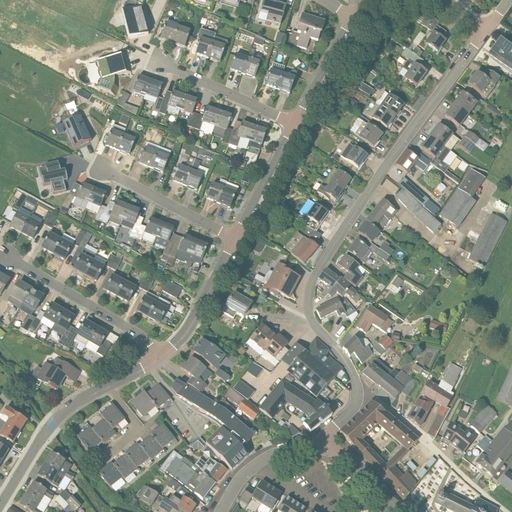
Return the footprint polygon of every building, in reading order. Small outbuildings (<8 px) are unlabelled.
[(128,0),(121,12),(128,40),(148,35),(142,14),(146,6),(143,5),(145,0),(128,0)] [(265,22),(280,26),(285,7),(272,3),(272,0),(263,0),(260,10),(268,13),(265,22)] [(300,34),(296,47),(306,50),(309,39),(317,42),(324,21),(303,14),(300,24),(297,33),(300,34)] [(418,46),(424,51),(425,50),(428,46),(437,52),(442,45),(445,41),(441,39),(446,33),(436,26),(438,23),(427,15),(420,25),(428,31),(425,36),(418,46)] [(165,24),(160,39),(173,43),(178,28),(177,28),(165,24)] [(178,28),(173,43),(185,47),(190,32),(178,28)] [(202,33),(195,54),(208,59),(216,37),(202,33)] [(220,62),(227,41),(216,37),(208,59),(220,62)] [(493,54),(490,58),(511,73),(511,72),(511,50),(508,48),(502,43),(500,42),(492,53),(493,54)] [(405,49),(401,55),(408,60),(402,69),(408,73),(404,78),(404,79),(408,81),(413,85),(416,87),(417,87),(422,80),(427,74),(414,64),(411,62),(416,56),(405,49)] [(247,59),(242,74),(245,75),(251,77),(255,78),(260,63),(262,57),(249,53),(247,59)] [(123,54),(96,61),(96,62),(100,79),(101,80),(97,87),(97,88),(115,97),(115,96),(118,89),(118,79),(118,78),(119,76),(122,75),(128,74),(128,72),(123,55),(123,54)] [(235,55),(230,70),(242,74),(247,59),(235,55)] [(266,83),(265,86),(278,90),(283,75),(286,68),(272,63),(270,71),(267,78),(266,83)] [(283,75),(278,90),(281,91),(287,93),(289,94),(295,79),(298,69),(287,66),(286,68),(283,75)] [(360,78),(362,80),(369,73),(366,71),(360,78)] [(477,72),(468,85),(476,91),(481,95),(489,83),(494,86),(500,78),(486,71),(482,77),(479,75),(479,74),(477,72)] [(134,86),(132,92),(145,96),(150,81),(138,77),(134,86)] [(146,102),(144,109),(152,112),(151,116),(155,117),(156,116),(158,116),(158,114),(163,100),(161,99),(158,98),(159,95),(160,91),(162,87),(162,85),(151,82),(150,81),(145,96),(148,98),(146,102)] [(362,84),(358,89),(369,97),(373,91),(362,84)] [(82,91),(79,97),(87,101),(90,95),(82,91)] [(383,91),(375,103),(376,104),(377,104),(381,107),(395,117),(395,116),(399,111),(403,105),(389,96),(383,91)] [(163,100),(158,114),(164,116),(165,116),(166,112),(177,116),(178,117),(180,111),(185,97),(178,94),(174,93),(172,92),(172,94),(166,92),(163,100)] [(462,92),(454,104),(465,112),(469,115),(472,111),(468,108),(474,101),(470,98),(462,92)] [(129,96),(124,93),(116,106),(122,109),(129,96)] [(185,97),(180,111),(191,115),(187,127),(193,129),(198,116),(192,114),(197,101),(185,97)] [(354,109),(358,103),(352,98),(351,99),(349,98),(347,102),(348,103),(347,105),(354,109)] [(454,104),(444,117),(452,123),(459,128),(463,122),(460,119),(465,112),(454,104)] [(494,119),(499,112),(488,105),(484,111),(489,115),(494,119)] [(129,113),(136,117),(136,116),(138,110),(132,107),(129,113)] [(381,107),(373,119),(386,129),(395,117),(381,107)] [(198,116),(193,129),(194,130),(198,131),(199,132),(211,136),(212,133),(214,127),(219,112),(207,108),(203,118),(199,116),(198,116)] [(219,112),(214,127),(225,131),(223,137),(221,143),(228,145),(233,131),(227,129),(229,122),(231,118),(231,117),(220,113),(219,112)] [(80,116),(63,123),(73,148),(74,147),(77,146),(88,142),(84,133),(86,132),(84,127),(80,116)] [(250,142),(255,127),(242,123),(241,124),(237,122),(236,122),(233,131),(228,145),(233,147),(234,147),(246,152),(249,142),(250,142)] [(312,127),(318,130),(321,125),(315,122),(312,127)] [(354,135),(353,137),(359,141),(360,139),(363,141),(366,143),(373,148),(378,141),(382,135),(379,134),(378,133),(375,131),(374,130),(368,126),(363,122),(358,129),(354,135)] [(105,138),(104,143),(106,144),(105,146),(117,151),(123,135),(126,129),(113,124),(111,130),(108,139),(105,138)] [(453,135),(446,131),(438,125),(430,136),(444,146),(453,135)] [(241,166),(243,167),(253,171),(266,131),(255,127),(250,142),(249,142),(246,152),(241,166)] [(464,137),(475,145),(479,140),(479,139),(468,131),(464,137)] [(123,135),(117,151),(118,151),(120,152),(126,154),(129,155),(135,140),(124,135),(123,135)] [(430,136),(421,149),(429,155),(434,159),(430,164),(444,175),(449,168),(442,163),(450,152),(444,147),(444,146),(430,136)] [(461,142),(458,145),(469,153),(472,150),(475,145),(464,137),(461,142)] [(479,140),(475,145),(480,149),(484,143),(479,140)] [(366,157),(355,149),(349,145),(340,157),(358,169),(366,157)] [(192,146),(190,152),(197,154),(199,149),(192,146)] [(407,151),(396,166),(404,172),(407,174),(414,165),(418,160),(423,164),(419,169),(424,172),(427,167),(431,162),(421,156),(410,147),(407,151)] [(151,168),(156,154),(144,149),(141,157),(139,156),(137,160),(140,161),(139,163),(151,168)] [(162,173),(168,158),(156,154),(151,168),(162,173)] [(185,186),(196,160),(189,157),(184,168),(178,166),(173,181),(185,186)] [(197,191),(203,176),(196,173),(201,161),(196,160),(185,186),(197,191)] [(46,174),(41,176),(43,186),(51,185),(53,194),(65,191),(63,182),(66,181),(64,170),(59,171),(57,163),(44,166),(45,167),(46,171),(46,174)] [(331,172),(326,180),(330,183),(342,191),(351,180),(338,171),(335,175),(331,172)] [(242,179),(248,182),(251,176),(244,174),(242,179)] [(403,178),(397,185),(405,192),(406,193),(412,186),(411,185),(403,178)] [(322,187),(317,193),(327,201),(328,201),(329,198),(335,202),(336,201),(338,198),(341,193),(342,191),(330,183),(325,189),(322,187)] [(69,194),(62,206),(68,209),(71,204),(85,210),(88,204),(94,189),(88,187),(83,185),(82,184),(81,187),(75,184),(69,193),(69,194)] [(224,189),(217,186),(212,184),(206,199),(218,204),(224,189)] [(412,186),(406,193),(422,207),(423,208),(428,201),(412,186)] [(94,189),(88,204),(89,204),(99,209),(97,215),(95,220),(101,222),(106,208),(101,206),(103,199),(105,196),(106,194),(95,190),(94,189)] [(224,189),(218,204),(230,208),(236,194),(224,189)] [(402,190),(395,197),(414,216),(433,233),(437,229),(441,225),(421,208),(402,190)] [(22,194),(13,209),(18,212),(19,212),(21,209),(25,202),(27,197),(22,194)] [(27,197),(25,202),(35,207),(38,201),(27,197)] [(366,222),(379,232),(380,232),(396,210),(382,200),(366,222)] [(106,208),(101,222),(102,222),(106,224),(107,224),(108,221),(110,217),(117,220),(122,222),(128,207),(123,205),(115,202),(114,205),(110,203),(109,203),(106,208)] [(315,205),(306,217),(318,226),(327,213),(321,209),(315,205)] [(60,213),(59,213),(60,214),(65,216),(67,210),(68,210),(67,209),(62,207),(62,208),(60,211),(60,212),(60,213)] [(122,222),(120,226),(131,231),(129,237),(135,240),(135,239),(140,226),(143,220),(137,217),(139,211),(132,208),(128,207),(122,222)] [(22,234),(29,220),(29,219),(31,214),(21,209),(19,212),(18,212),(17,213),(10,227),(22,234)] [(41,224),(46,227),(52,216),(47,213),(42,222),(41,224)] [(484,268),(508,222),(491,214),(468,260),(484,268)] [(52,216),(46,227),(52,229),(52,230),(58,219),(58,218),(52,216)] [(135,239),(135,240),(140,242),(141,241),(141,239),(144,233),(156,238),(161,224),(157,222),(150,219),(146,228),(140,226),(135,239)] [(37,231),(40,225),(29,220),(22,234),(33,240),(37,231)] [(371,243),(379,232),(366,222),(358,233),(366,239),(368,241),(371,243)] [(161,224),(156,238),(167,243),(166,246),(165,249),(163,254),(161,259),(160,260),(166,262),(167,261),(169,257),(176,237),(171,235),(171,234),(173,230),(173,229),(166,226),(162,224),(161,224)] [(303,232),(302,234),(316,243),(317,242),(321,236),(308,226),(303,232)] [(75,266),(73,270),(85,276),(92,262),(95,256),(83,250),(86,246),(90,239),(92,234),(87,232),(84,236),(78,247),(74,256),(79,258),(75,266)] [(53,255),(61,240),(49,233),(42,249),(53,255)] [(75,240),(73,245),(78,247),(84,236),(79,233),(75,240)] [(176,237),(169,257),(170,257),(171,258),(174,259),(175,258),(176,255),(178,251),(190,256),(196,241),(191,239),(190,239),(185,237),(184,236),(182,240),(177,238),(176,237)] [(304,237),(290,254),(295,258),(303,265),(317,248),(309,241),(304,237)] [(64,261),(72,246),(61,240),(53,255),(64,261)] [(187,263),(184,268),(189,270),(196,273),(199,268),(200,265),(202,261),(205,252),(207,248),(208,246),(200,243),(196,241),(190,256),(188,260),(187,263)] [(356,241),(348,252),(356,258),(360,261),(364,264),(373,253),(375,255),(385,262),(388,263),(391,258),(390,257),(389,257),(379,249),(379,250),(371,244),(371,243),(368,241),(364,246),(356,241)] [(379,249),(389,257),(390,257),(390,256),(393,252),(388,248),(383,244),(379,249)] [(115,272),(121,261),(121,260),(117,258),(110,255),(104,266),(115,272)] [(345,256),(337,267),(345,273),(347,273),(342,279),(355,289),(355,288),(363,278),(361,277),(365,271),(359,267),(353,262),(345,256)] [(96,282),(103,268),(92,262),(85,276),(96,282)] [(265,285),(262,289),(273,295),(275,292),(279,294),(289,299),(290,297),(292,293),(300,279),(288,273),(289,270),(278,264),(273,273),(266,285),(265,285)] [(325,270),(318,279),(328,286),(323,292),(321,294),(325,298),(327,295),(331,290),(338,281),(339,280),(325,270)] [(0,295),(4,289),(9,280),(8,280),(0,275),(0,295)] [(254,279),(254,280),(262,284),(262,283),(264,279),(256,275),(254,279)] [(137,284),(136,287),(141,290),(147,279),(142,276),(137,284)] [(116,297),(123,283),(112,277),(105,291),(116,297)] [(392,283),(392,284),(399,288),(403,282),(396,277),(392,283)] [(153,282),(147,279),(141,290),(147,293),(153,282)] [(331,290),(327,295),(331,298),(336,293),(342,298),(345,295),(350,300),(356,294),(356,293),(351,288),(341,279),(339,280),(338,281),(331,290)] [(254,280),(252,284),(259,288),(262,284),(254,280)] [(168,281),(165,286),(179,294),(182,288),(168,281)] [(7,301),(6,303),(11,306),(13,304),(15,300),(22,305),(31,290),(19,282),(9,297),(7,301)] [(128,303),(135,289),(123,283),(116,297),(128,303)] [(162,291),(176,299),(179,294),(165,286),(162,291)] [(31,290),(22,305),(34,312),(43,297),(31,290)] [(236,313),(243,317),(251,305),(233,294),(222,312),(233,319),(236,313)] [(147,318),(155,304),(144,298),(137,312),(147,318)] [(338,300),(316,311),(320,320),(335,311),(338,317),(344,313),(347,318),(348,318),(356,313),(345,298),(339,302),(338,300)] [(36,319),(27,335),(30,337),(33,332),(34,333),(39,325),(40,324),(51,330),(54,326),(62,311),(51,304),(43,318),(41,322),(36,319)] [(155,304),(147,318),(159,324),(167,310),(155,304)] [(485,316),(487,312),(474,306),(472,310),(485,316)] [(363,319),(357,328),(365,334),(372,325),(380,330),(385,334),(392,323),(387,319),(371,308),(363,319)] [(62,311),(54,326),(65,332),(65,331),(73,318),(62,311)] [(23,324),(20,328),(27,333),(29,330),(36,319),(31,316),(29,314),(28,316),(23,324)] [(431,321),(429,329),(445,333),(447,326),(431,321)] [(70,336),(63,347),(69,350),(73,342),(75,340),(85,346),(85,347),(88,342),(96,328),(85,322),(79,332),(74,329),(70,336)] [(265,351),(276,338),(262,325),(249,340),(264,353),(265,351)] [(111,344),(104,340),(107,335),(96,328),(88,342),(99,348),(96,353),(103,358),(111,344)] [(64,333),(62,337),(58,344),(63,347),(70,336),(64,333)] [(388,338),(392,343),(394,341),(399,342),(400,335),(393,333),(388,338)] [(281,361),(289,352),(284,348),(288,344),(278,336),(276,338),(265,351),(279,364),(281,361)] [(385,351),(392,343),(388,338),(385,336),(378,344),(379,345),(385,351)] [(354,338),(343,349),(349,358),(352,355),(353,354),(356,357),(361,364),(372,354),(369,350),(373,347),(367,339),(364,339),(354,338)] [(289,369),(286,371),(316,398),(342,370),(325,355),(329,351),(315,339),(304,351),(296,344),(289,352),(281,361),(289,369)] [(211,346),(210,347),(202,341),(193,352),(212,366),(221,354),(211,346)] [(381,356),(385,351),(379,345),(378,344),(377,344),(378,345),(374,350),(381,356)] [(236,353),(241,357),(246,351),(242,347),(236,353)] [(37,367),(32,376),(41,381),(56,391),(65,377),(74,382),(79,373),(62,362),(56,358),(50,367),(45,364),(45,365),(42,370),(37,367)] [(185,363),(180,369),(192,378),(187,385),(200,393),(204,387),(205,385),(204,384),(197,379),(205,369),(192,358),(187,365),(185,363)] [(369,367),(362,374),(377,386),(378,386),(386,376),(392,371),(377,359),(372,364),(369,367)] [(253,362),(246,371),(251,375),(258,366),(253,362)] [(440,412),(435,420),(443,424),(450,410),(446,408),(453,394),(451,392),(462,370),(450,364),(438,387),(428,382),(421,394),(434,401),(442,406),(440,412)] [(511,364),(497,400),(511,406),(511,364)] [(414,365),(411,370),(419,375),(422,370),(414,365)] [(258,366),(251,375),(257,379),(264,370),(258,366)] [(218,369),(214,375),(225,384),(230,378),(218,369)] [(386,376),(378,386),(395,399),(401,392),(411,379),(401,371),(400,373),(395,369),(392,371),(386,376)] [(411,379),(401,392),(407,397),(417,384),(411,379)] [(225,411),(186,386),(176,380),(171,388),(178,396),(178,397),(186,402),(188,399),(194,403),(192,406),(193,406),(194,403),(200,406),(198,409),(217,422),(232,434),(243,445),(244,446),(253,436),(231,416),(225,411)] [(248,401),(255,392),(239,380),(232,389),(248,401)] [(262,406),(259,410),(271,420),(276,414),(286,401),(304,415),(309,419),(303,424),(307,430),(310,433),(331,415),(324,407),(321,403),(316,399),(315,400),(304,395),(282,381),(267,400),(262,406)] [(170,400),(165,393),(158,385),(145,395),(157,410),(170,400)] [(243,400),(239,396),(229,389),(224,395),(217,405),(221,407),(225,400),(225,399),(227,397),(234,402),(239,406),(237,408),(253,421),(260,412),(243,400)] [(157,410),(145,395),(144,393),(131,403),(143,418),(155,408),(157,410)] [(427,414),(434,401),(421,394),(420,396),(414,408),(427,414)] [(371,402),(339,433),(354,448),(361,441),(379,424),(387,416),(386,415),(371,402)] [(472,411),(477,414),(477,413),(480,407),(475,404),(472,411)] [(112,430),(125,420),(113,405),(100,415),(104,420),(116,435),(116,434),(112,430)] [(225,411),(231,416),(236,410),(230,405),(225,411)] [(470,426),(478,433),(480,434),(497,415),(487,406),(470,426)] [(2,415),(0,418),(0,420),(6,424),(20,432),(26,421),(13,413),(13,412),(6,407),(1,415),(2,415)] [(419,428),(427,414),(414,408),(412,411),(406,419),(419,428)] [(386,435),(392,439),(402,428),(387,416),(379,424),(389,432),(386,435)] [(511,451),(511,417),(509,421),(504,429),(503,428),(492,442),(485,435),(476,447),(484,453),(482,456),(476,464),(492,477),(498,469),(511,451)] [(0,436),(13,444),(20,432),(6,424),(0,420),(0,436)] [(103,445),(116,435),(104,420),(92,430),(103,445)] [(433,440),(434,441),(443,424),(435,420),(427,434),(434,439),(433,440)] [(451,422),(442,439),(443,439),(450,443),(449,444),(455,448),(458,450),(462,454),(469,446),(475,438),(468,433),(466,431),(464,434),(459,430),(461,428),(451,422)] [(162,450),(174,439),(163,424),(150,435),(151,436),(162,450)] [(299,434),(296,431),(290,425),(285,432),(289,436),(292,438),(299,434)] [(103,445),(92,430),(90,427),(77,438),(89,453),(101,442),(103,445)] [(403,428),(392,439),(402,447),(394,455),(399,460),(418,440),(403,428)] [(232,434),(229,437),(222,429),(205,445),(206,445),(205,446),(218,459),(219,459),(231,471),(247,456),(240,449),(243,445),(232,434)] [(150,460),(162,450),(151,436),(139,446),(150,460)] [(200,452),(203,448),(197,441),(191,448),(195,451),(197,449),(200,452)] [(354,448),(355,449),(360,454),(361,455),(360,455),(369,465),(377,457),(375,455),(367,448),(361,441),(354,448)] [(150,460),(139,446),(137,444),(124,454),(125,455),(136,470),(135,468),(147,458),(149,461),(150,460)] [(0,460),(2,461),(8,450),(0,445),(0,460)] [(202,501),(215,484),(207,478),(208,478),(193,466),(183,458),(182,459),(173,452),(159,470),(165,474),(166,472),(202,501)] [(51,453),(44,464),(58,473),(64,477),(71,481),(72,481),(75,476),(67,472),(71,466),(64,462),(65,461),(51,453)] [(124,480),(136,470),(125,455),(113,465),(124,480)] [(377,457),(369,465),(382,477),(392,467),(399,460),(394,455),(385,465),(377,457)] [(430,468),(436,461),(432,458),(426,465),(430,468)] [(199,459),(193,466),(208,478),(207,478),(215,484),(226,471),(218,464),(214,462),(210,459),(205,464),(199,459)] [(406,465),(413,472),(416,469),(409,462),(406,465)] [(124,480),(113,465),(111,463),(98,473),(110,488),(122,478),(123,480),(124,480)] [(44,464),(37,476),(51,484),(58,488),(58,487),(64,477),(58,473),(44,464)] [(392,467),(382,477),(392,488),(402,477),(392,467)] [(421,479),(427,472),(423,469),(417,476),(421,479)] [(402,477),(392,488),(404,501),(414,488),(417,484),(407,473),(402,477)] [(511,477),(506,474),(499,483),(511,492),(511,477)] [(166,486),(173,491),(177,485),(171,480),(166,486)] [(261,505),(272,488),(262,481),(255,492),(248,488),(239,500),(247,505),(252,499),(261,504),(261,505)] [(33,483),(26,494),(40,503),(44,496),(50,500),(51,500),(54,495),(47,491),(33,483)] [(177,485),(173,491),(182,497),(183,498),(184,499),(188,493),(186,491),(177,485)] [(136,496),(140,498),(147,488),(144,486),(136,496)] [(158,495),(147,488),(140,498),(139,500),(150,507),(158,495)] [(261,504),(257,510),(257,511),(259,511),(269,511),(270,510),(271,511),(272,509),(275,508),(274,506),(278,500),(281,494),(272,488),(261,505),(261,504)] [(63,491),(59,495),(66,503),(71,498),(65,491),(64,491),(63,491)] [(495,511),(497,510),(477,500),(476,503),(475,502),(472,508),(440,491),(435,504),(441,507),(439,511),(441,511),(444,511),(446,510),(450,511),(495,511)] [(26,494),(19,506),(29,511),(40,511),(36,509),(40,503),(26,494)] [(183,498),(180,502),(172,496),(168,501),(184,511),(191,511),(195,506),(184,499),(183,498)] [(59,497),(55,500),(64,509),(67,505),(59,497)] [(71,498),(66,503),(75,511),(81,507),(81,506),(72,497),(71,498)] [(278,511),(290,511),(296,503),(286,497),(277,511),(278,511)] [(162,503),(158,509),(163,511),(184,511),(168,501),(168,502),(164,500),(162,503)] [(290,511),(303,511),(305,509),(296,503),(290,511)]
